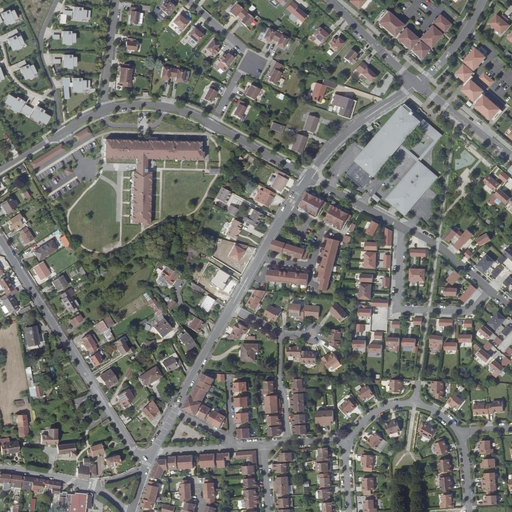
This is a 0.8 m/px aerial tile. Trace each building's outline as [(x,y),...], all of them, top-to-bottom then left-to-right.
[(350,0),(349,1),(358,9),(366,0),(365,0),(350,0)] [(286,8),(288,11),(294,5),(302,13),(304,11),(292,1),(286,8)] [(167,4),(165,2),(159,7),(162,10),(167,15),(175,7),(169,2),(167,4)] [(245,11),(236,4),(229,12),(235,17),(237,15),(240,17),(245,11)] [(294,5),(288,11),(301,22),(306,16),(302,13),(294,5)] [(73,12),(72,18),(76,18),(76,20),(81,20),(81,18),(89,18),(90,11),(82,10),(82,8),(77,7),(77,9),(73,9),(73,12)] [(139,8),(131,7),(130,15),(129,23),(137,24),(139,8)] [(1,16),(3,19),(5,24),(9,22),(9,23),(14,21),(13,19),(16,17),(15,13),(13,10),(10,12),(9,10),(4,12),(5,14),(1,16)] [(379,22),(387,12),(385,10),(376,20),(379,22)] [(253,18),(245,11),(240,17),(242,19),(240,22),(246,27),(253,18)] [(379,22),(378,23),(394,36),(402,27),(403,25),(387,12),(379,22)] [(183,15),(180,13),(173,22),(182,30),(188,22),(184,19),(182,17),(183,15)] [(440,15),(432,23),(433,24),(442,31),(443,33),(451,24),(449,23),(452,20),(443,13),(441,16),(440,15)] [(497,15),(489,24),(501,34),(509,26),(506,23),(508,20),(502,15),(500,18),(497,15)] [(433,24),(431,26),(439,33),(442,31),(433,24)] [(198,29),(195,26),(188,35),(197,43),(203,35),(200,32),(197,30),(198,29)] [(431,26),(420,39),(423,41),(424,42),(430,48),(441,35),(439,33),(431,26)] [(322,30),(319,27),(313,35),(322,43),(330,34),(327,31),(325,33),(322,30)] [(394,36),(396,38),(404,29),(402,27),(394,36)] [(278,33),(268,28),(263,38),(270,41),(271,38),(274,40),(278,33)] [(404,29),(396,38),(409,50),(415,42),(418,39),(405,28),(404,29)] [(62,33),(62,36),(62,42),(66,42),(66,44),(70,44),(70,41),(74,41),(75,37),(75,34),(71,33),(71,31),(66,31),(66,33),(62,33)] [(288,38),(278,33),(274,40),(278,42),(276,45),(283,48),(288,38)] [(8,41),(9,44),(12,50),(16,48),(16,49),(20,47),(19,45),(23,43),(21,39),(20,36),(16,37),(15,35),(11,37),(11,39),(8,41)] [(135,39),(127,38),(127,42),(126,41),(125,49),(136,50),(137,43),(135,43),(135,39)] [(336,40),(333,38),(328,43),(331,46),(330,46),(336,51),(343,43),(338,38),(336,40)] [(219,45),(213,40),(206,48),(211,53),(212,53),(215,55),(220,49),(217,47),(219,45)] [(409,49),(411,51),(416,45),(419,48),(422,44),(424,42),(423,41),(419,45),(415,42),(409,49)] [(416,45),(411,51),(420,59),(428,50),(422,44),(419,48),(416,45)] [(475,48),(464,62),(467,64),(474,70),(475,71),(486,58),(475,48)] [(357,54),(351,49),(344,58),(349,63),(350,62),(352,65),(358,59),(355,56),(357,54)] [(226,55),(224,53),(218,59),(221,61),(226,66),(234,58),(228,53),(226,55)] [(63,57),(63,61),(63,66),(67,66),(67,68),(71,68),(71,65),(76,65),(76,61),(76,57),(72,57),(72,55),(67,55),(67,57),(63,57)] [(269,76),(270,76),(276,66),(283,69),(284,66),(276,62),(269,76)] [(356,69),(358,71),(363,66),(372,73),(374,72),(362,62),(356,69)] [(20,70),(22,73),(24,79),(28,77),(29,78),(33,76),(32,74),(35,72),(34,68),(32,65),(29,67),(28,64),(23,67),(24,69),(20,70)] [(132,65),(124,64),(124,68),(120,67),(119,75),(131,76),(132,65)] [(466,66),(471,70),(467,74),(469,76),(474,70),(467,64),(466,66)] [(464,65),(457,74),(466,82),(470,77),(469,76),(467,74),(471,70),(466,66),(464,65)] [(174,68),(163,66),(161,77),(168,79),(169,76),(172,76),(174,68)] [(283,69),(276,66),(270,76),(268,81),(275,85),(283,69)] [(372,73),(363,66),(358,71),(371,82),(377,76),(372,73)] [(185,70),(174,68),(172,76),(176,77),(175,80),(178,80),(183,81),(185,70)] [(484,73),(480,78),(490,86),(494,81),(484,73)] [(131,76),(119,75),(119,82),(123,83),(123,86),(131,87),(131,83),(130,83),(131,76)] [(463,85),(465,87),(471,80),(472,78),(470,77),(466,82),(463,85)] [(72,84),(72,90),(76,90),(76,91),(81,91),(81,88),(89,88),(89,81),(81,80),(81,78),(76,78),(76,80),(72,80),(72,84)] [(333,90),(335,84),(323,80),(321,86),(325,87),(333,90)] [(465,87),(462,90),(475,102),(483,92),(484,91),(471,80),(465,87)] [(321,86),(315,84),(309,101),(319,104),(321,98),(320,98),(321,96),(322,96),(325,87),(321,86)] [(218,88),(211,85),(203,99),(210,102),(214,95),(218,88)] [(259,89),(250,85),(248,88),(247,92),(245,91),(243,94),(254,100),(259,89)] [(483,92),(475,102),(473,104),(475,106),(484,96),(486,94),(483,92)] [(15,109),(18,111),(21,106),(23,103),(20,101),(21,100),(17,97),(15,99),(9,95),(4,102),(11,106),(10,108),(14,110),(15,109)] [(345,108),(349,109),(351,99),(334,95),(332,105),(345,108)] [(475,106),(475,107),(491,120),(500,109),(484,96),(475,106)] [(247,104),(240,100),(237,108),(233,115),(240,118),(247,104)] [(413,111),(405,104),(384,129),(385,130),(383,132),(382,131),(366,150),(365,151),(357,161),(358,162),(373,175),(374,175),(380,167),(382,168),(388,162),(386,161),(399,146),(399,145),(400,143),(401,144),(408,136),(409,137),(414,131),(413,130),(418,124),(419,122),(412,116),(414,113),(412,111),(413,111)] [(34,111),(31,116),(34,118),(34,119),(38,121),(39,119),(46,123),(50,116),(43,112),(44,110),(40,108),(39,110),(35,108),(33,111),(34,111)] [(422,119),(413,111),(412,111),(414,113),(412,116),(419,122),(418,124),(433,137),(437,132),(422,119)] [(308,115),(303,130),(313,134),(318,119),(308,115)] [(283,133),(286,128),(275,122),(272,127),(283,133)] [(87,128),(74,135),(78,141),(90,133),(87,128)] [(442,136),(437,132),(433,137),(436,140),(437,141),(442,136)] [(306,138),(296,135),(293,144),(291,151),(301,155),(306,138)] [(137,140),(105,139),(104,157),(105,157),(105,163),(136,164),(136,171),(133,171),(131,222),(141,222),(141,224),(149,224),(151,172),(146,172),(146,158),(151,158),(151,155),(156,155),(156,159),(200,160),(201,152),(201,142),(156,141),(156,137),(148,137),(148,141),(137,141),(137,140)] [(400,143),(399,145),(399,146),(419,163),(438,141),(437,141),(436,140),(419,159),(401,144),(400,143)] [(61,144),(31,163),(34,169),(64,150),(61,144)] [(373,175),(358,162),(347,174),(362,187),(373,175)] [(426,169),(419,163),(416,167),(414,166),(403,179),(404,180),(400,184),(399,183),(390,194),(391,195),(388,199),(395,206),(395,207),(397,208),(397,209),(404,215),(407,211),(436,177),(428,171),(427,173),(425,171),(426,169)] [(69,167),(64,170),(68,175),(72,173),(69,167)] [(284,188),(290,177),(279,170),(277,173),(278,174),(287,179),(283,188),(284,188)] [(505,183),(510,177),(503,171),(498,177),(505,183)] [(280,192),(283,188),(287,179),(278,174),(270,186),(280,192)] [(500,185),(488,175),(483,182),(494,191),(500,185)] [(232,192),(222,186),(216,197),(226,203),(232,192)] [(47,195),(51,202),(64,194),(60,187),(47,195)] [(258,202),(267,207),(273,197),(272,196),(274,193),(264,187),(262,191),(264,192),(258,202)] [(495,194),(494,193),(487,201),(491,205),(498,197),(505,204),(511,198),(500,189),(495,194)] [(254,200),(258,202),(264,192),(262,191),(259,190),(254,200)] [(312,195),(306,192),(303,197),(305,198),(301,207),(316,216),(321,207),(324,208),(327,202),(321,200),(312,195)] [(380,199),(375,194),(372,197),(378,202),(380,199)] [(7,213),(17,207),(11,198),(1,204),(7,213)] [(235,216),(238,210),(230,205),(226,211),(235,216)] [(336,208),(331,205),(328,210),(330,212),(326,221),(341,229),(346,220),(348,221),(351,215),(345,212),(336,208)] [(316,216),(301,207),(300,209),(316,217),(316,216)] [(250,220),(248,223),(255,227),(258,223),(258,224),(264,215),(255,210),(249,219),(250,220)] [(23,217),(20,213),(9,220),(12,224),(10,224),(9,227),(11,230),(16,227),(16,228),(22,224),(26,222),(23,217)] [(236,234),(239,228),(241,223),(233,219),(231,224),(226,234),(234,239),(237,235),(236,234)] [(341,229),(326,221),(325,222),(340,230),(341,229)] [(379,224),(373,221),(366,233),(373,237),(379,224)] [(34,239),(26,227),(19,232),(26,244),(34,239)] [(451,228),(443,238),(444,238),(446,240),(449,242),(455,235),(457,233),(451,228)] [(463,234),(459,239),(464,243),(465,244),(473,235),(467,230),(463,234)] [(457,233),(455,235),(459,239),(463,234),(459,231),(457,233)] [(198,233),(196,232),(194,232),(191,237),(189,240),(192,241),(198,233)] [(476,240),(480,246),(491,240),(487,233),(476,240)] [(66,247),(69,245),(64,235),(60,238),(66,247)] [(351,237),(345,235),(343,242),(349,244),(351,237)] [(340,241),(326,237),(325,241),(327,242),(325,250),(322,250),(320,257),(324,258),(321,266),(318,265),(316,272),(319,273),(317,281),(321,282),(319,289),(327,291),(340,241)] [(459,239),(453,246),(458,250),(464,243),(459,239)] [(39,260),(58,248),(53,240),(34,252),(39,260)] [(276,240),(274,240),(271,249),(281,252),(305,260),(308,251),(276,240)] [(378,243),(365,242),(365,250),(377,250),(378,243)] [(195,254),(197,255),(200,250),(189,244),(180,257),(190,263),(195,254)] [(503,253),(511,260),(511,250),(508,247),(503,253)] [(464,255),(469,259),(473,254),(468,250),(464,255)] [(378,253),(366,253),(366,261),(377,261),(378,253)] [(495,262),(486,254),(481,260),(490,267),(495,262)] [(502,255),(497,260),(502,265),(507,259),(502,255)] [(481,260),(476,266),(485,273),(490,267),(481,260)] [(377,261),(366,261),(366,268),(377,269),(377,261)] [(43,262),(34,267),(42,280),(51,274),(43,262)] [(494,270),(499,274),(502,270),(497,266),(494,270)] [(272,270),(268,270),(267,281),(307,285),(308,274),(304,274),(304,271),(297,270),(296,273),(288,272),(288,269),(281,268),(280,271),(276,271),(276,267),(273,267),(272,270)] [(177,278),(179,274),(169,268),(162,279),(167,283),(171,285),(176,277),(177,278)] [(418,269),(410,269),(409,281),(417,281),(418,269)] [(425,269),(418,269),(417,281),(425,282),(425,269)] [(461,276),(455,270),(447,280),(452,285),(461,276)] [(373,275),(361,274),(360,282),(373,282),(373,275)] [(6,276),(0,279),(0,283),(5,291),(13,286),(6,276)] [(58,291),(67,285),(62,276),(52,282),(58,291)] [(202,293),(204,290),(194,283),(192,287),(202,293)] [(371,284),(360,284),(360,291),(371,292),(371,284)] [(476,289),(471,285),(465,292),(470,296),(476,289)] [(73,291),(71,287),(60,294),(62,297),(60,298),(68,310),(69,309),(70,308),(76,305),(69,293),(73,291)] [(457,288),(444,288),(444,295),(456,296),(457,288)] [(267,291),(257,290),(248,305),(256,310),(267,291)] [(371,292),(360,291),(360,299),(371,300),(371,292)] [(12,295),(10,292),(0,298),(2,302),(3,301),(9,313),(13,310),(15,312),(18,309),(17,308),(18,307),(11,296),(12,295)] [(465,303),(470,296),(465,292),(460,298),(465,303)] [(214,300),(208,296),(201,308),(207,312),(214,300)] [(166,307),(169,311),(175,304),(176,303),(172,299),(166,307)] [(338,302),(331,311),(334,314),(335,312),(340,317),(344,320),(351,313),(338,302)] [(297,317),(305,318),(306,315),(307,307),(303,307),(303,306),(292,304),(291,315),(295,316),(297,316),(297,317)] [(270,305),(265,314),(271,317),(270,318),(276,322),(282,312),(270,305)] [(307,307),(306,315),(313,316),(317,317),(320,317),(321,308),(307,306),(307,307)] [(371,309),(359,309),(359,316),(371,317),(371,309)] [(69,319),(72,324),(82,318),(78,310),(74,312),(75,315),(69,319)] [(498,312),(493,318),(501,325),(506,319),(498,312)] [(158,315),(152,326),(153,327),(164,318),(161,314),(158,315)] [(198,332),(204,323),(195,317),(189,326),(198,332)] [(164,318),(153,327),(161,337),(172,328),(164,318)] [(493,318),(488,323),(496,331),(501,325),(493,318)] [(103,321),(96,326),(99,332),(107,327),(103,321)] [(230,334),(227,339),(238,339),(243,332),(245,333),(247,329),(236,322),(232,329),(233,329),(234,330),(231,334),(230,334)] [(23,328),(28,350),(39,348),(34,326),(23,328)] [(484,326),(479,331),(488,340),(493,334),(484,326)] [(505,328),(502,332),(506,336),(510,332),(505,328)] [(332,336),(332,339),(331,344),(342,346),(343,341),(342,341),(343,330),(334,329),(333,332),(332,332),(331,336),(332,336)] [(189,350),(196,344),(185,330),(178,336),(189,350)] [(94,349),(96,348),(94,344),(94,343),(89,334),(88,333),(80,337),(87,348),(90,352),(94,349)] [(89,334),(94,343),(98,341),(93,333),(92,333),(91,333),(89,334)] [(443,337),(430,335),(429,343),(442,344),(443,337)] [(129,349),(121,337),(112,342),(114,346),(116,346),(118,349),(120,354),(123,352),(125,356),(134,350),(132,346),(129,349)] [(400,338),(387,337),(387,345),(396,345),(399,346),(400,338)] [(497,337),(494,341),(499,345),(502,341),(497,337)] [(416,339),(403,338),(403,346),(414,346),(416,346),(416,339)] [(366,341),(353,340),(353,348),(365,348),(366,341)] [(488,341),(483,347),(488,351),(493,346),(488,341)] [(257,350),(257,345),(242,344),(242,360),(253,361),(254,350),(257,350)] [(382,345),(370,344),(369,352),(382,353),(382,345)] [(301,351),(301,347),(296,347),(296,348),(294,347),(287,347),(287,349),(287,355),(287,356),(296,356),(296,357),(301,357),(301,351)] [(94,349),(90,352),(91,355),(88,357),(93,365),(102,360),(94,349)] [(491,357),(482,349),(477,354),(486,363),(491,357)] [(307,351),(301,351),(301,357),(301,363),(316,364),(316,353),(312,353),(307,353),(307,351)] [(321,359),(327,369),(331,367),(332,369),(335,370),(339,367),(340,365),(333,355),(327,358),(326,356),(321,359)] [(182,365),(177,357),(174,359),(173,357),(162,364),(160,366),(165,375),(178,367),(179,367),(182,365)] [(506,357),(501,362),(506,367),(511,361),(506,357)] [(504,368),(495,360),(490,366),(499,374),(504,368)] [(132,369),(130,365),(124,375),(128,377),(132,369)] [(143,373),(147,380),(153,377),(154,379),(161,375),(156,366),(143,373)] [(110,369),(100,375),(107,386),(117,380),(110,369)] [(203,376),(202,376),(200,379),(201,380),(211,385),(214,380),(208,377),(209,374),(204,374),(203,376)] [(294,388),(294,392),(308,392),(307,387),(305,388),(304,379),(295,379),(295,384),(295,388),(294,388)] [(212,386),(211,385),(201,380),(199,383),(200,383),(198,386),(208,391),(209,392),(212,386)] [(405,380),(393,380),(392,392),(403,392),(403,386),(403,383),(405,384),(405,380)] [(275,386),(274,381),(265,381),(265,390),(263,390),(263,395),(273,394),(277,394),(277,389),(275,389),(275,386)] [(442,381),(429,381),(429,384),(431,384),(431,388),(431,393),(441,394),(442,381)] [(233,392),(248,391),(247,382),(243,382),(238,382),(234,382),(234,388),(233,388),(233,392)] [(373,396),(373,397),(377,395),(370,385),(359,392),(366,401),(370,397),(373,396)] [(205,397),(208,391),(198,386),(197,386),(196,388),(194,391),(205,397)] [(118,404),(124,409),(134,396),(131,396),(121,388),(113,397),(119,402),(118,404)] [(201,403),(205,397),(194,391),(192,394),(193,395),(191,397),(201,403)] [(453,391),(445,402),(449,405),(450,403),(453,406),(457,409),(463,402),(455,396),(457,394),(453,391)] [(295,400),(292,400),(292,403),(306,402),(305,393),(294,394),(294,398),(295,400)] [(267,405),(282,404),(281,400),(279,401),(279,395),(277,395),(273,396),(267,396),(267,405)] [(191,397),(190,397),(183,409),(195,415),(198,410),(201,404),(201,403),(191,397)] [(234,407),(249,406),(248,397),(244,397),(239,397),(235,397),(236,403),(234,403),(234,407)] [(354,402),(356,400),(353,397),(342,408),(349,416),(353,411),(355,409),(356,410),(359,407),(354,402)] [(487,404),(488,414),(492,413),(492,411),(497,411),(497,412),(502,412),(502,401),(492,401),(492,404),(487,404)] [(306,402),(292,403),(292,407),(295,406),(295,408),(295,412),(297,411),(301,411),(306,411),(306,402)] [(474,414),(488,414),(487,404),(484,404),(484,403),(473,404),(474,414)] [(147,405),(141,412),(150,420),(158,411),(150,404),(148,406),(147,405)] [(275,413),(279,413),(280,413),(280,410),(280,407),(282,407),(282,404),(267,405),(268,413),(275,413)] [(201,411),(198,416),(205,420),(207,416),(209,412),(211,408),(206,406),(205,405),(204,405),(201,411)] [(208,422),(214,425),(220,413),(214,410),(212,414),(210,418),(208,422)] [(326,411),(327,426),(331,425),(331,423),(332,422),(336,422),(336,418),(335,410),(326,411)] [(323,426),(327,426),(326,411),(318,411),(318,423),(321,423),(323,423),(323,426)] [(18,425),(27,424),(25,412),(20,413),(21,414),(16,415),(18,425)] [(236,423),(250,422),(249,412),(245,413),(241,413),(236,413),(237,419),(235,419),(236,423)] [(214,425),(220,428),(222,424),(224,420),(226,416),(220,413),(214,425)] [(131,421),(129,416),(124,418),(123,414),(120,415),(123,423),(131,421)] [(296,420),(293,420),(293,424),(295,424),(299,424),(307,423),(307,414),(301,415),(297,415),(296,415),(296,418),(296,420)] [(269,417),(270,426),(277,425),(282,425),(283,425),(283,421),(280,421),(280,419),(280,416),(279,416),(275,416),(269,417)] [(396,420),(393,421),(387,423),(391,433),(403,429),(401,425),(403,425),(403,423),(401,417),(399,418),(395,419),(396,420)] [(421,424),(420,427),(422,428),(420,432),(419,434),(431,439),(435,430),(431,428),(427,426),(428,425),(424,423),(424,424),(422,424),(421,424)] [(18,425),(21,442),(23,442),(22,439),(23,439),(22,436),(27,436),(27,424),(18,425)] [(297,435),(308,434),(307,425),(299,426),(295,426),(293,426),(294,430),(297,430),(297,432),(297,435)] [(270,428),(270,437),(281,436),(281,433),(281,431),(283,431),(283,427),(282,427),(278,427),(270,428)] [(41,443),(57,443),(58,442),(57,428),(47,428),(47,430),(40,430),(40,434),(41,434),(41,443)] [(237,439),(251,438),(250,429),(246,429),(242,429),(238,430),(238,435),(237,435),(237,439)] [(372,438),(371,437),(368,441),(378,448),(385,437),(377,431),(374,436),(372,438)] [(1,447),(2,452),(3,452),(3,453),(6,452),(5,451),(8,451),(8,452),(19,450),(17,441),(9,442),(8,438),(0,440),(0,442),(1,447)] [(479,449),(480,454),(493,453),(492,449),(490,449),(489,439),(480,440),(481,445),(481,449),(479,449)] [(435,443),(438,455),(450,452),(448,448),(447,448),(446,445),(444,440),(435,443)] [(73,443),(56,445),(58,453),(70,451),(71,455),(70,456),(71,457),(73,455),(75,455),(76,456),(77,455),(76,454),(74,443),(75,442),(74,442),(73,443)] [(91,448),(87,449),(88,451),(89,455),(103,452),(101,444),(90,446),(91,448)] [(318,460),(332,459),(332,454),(330,454),(330,451),(330,446),(319,446),(320,455),(318,455),(318,460)] [(280,460),(282,460),(286,460),(295,459),(295,450),(283,451),(283,454),(283,456),(280,457),(280,460)] [(219,466),(224,466),(226,466),(226,459),(230,458),(230,452),(218,453),(219,457),(219,462),(219,466)] [(366,457),(365,460),(365,466),(376,467),(376,454),(364,453),(364,457),(366,457)] [(118,454),(104,458),(107,467),(121,463),(118,454)] [(186,455),(187,468),(194,468),(193,455),(186,455)] [(170,466),(171,469),(178,469),(178,465),(177,461),(177,456),(170,457),(170,462),(170,466)] [(77,467),(76,476),(89,478),(89,476),(89,464),(90,458),(83,458),(83,462),(81,462),(81,463),(79,463),(78,467),(77,467)] [(480,464),(481,468),(494,467),(494,458),(483,459),(483,462),(483,464),(480,464)] [(151,474),(150,478),(161,478),(164,470),(167,470),(167,466),(167,462),(167,459),(157,460),(151,474)] [(439,459),(440,472),(452,471),(452,467),(450,467),(450,463),(450,459),(439,459)] [(318,471),(333,470),(332,466),(329,466),(329,464),(329,461),(318,461),(318,471)] [(282,462),(274,462),(274,466),(277,466),(277,467),(277,471),(279,471),(283,470),(289,470),(289,462),(286,462),(282,462)] [(250,473),(253,472),(256,472),(255,469),(255,467),(258,467),(258,464),(250,465),(243,465),(244,473),(250,473)] [(331,485),(332,485),(332,481),(332,476),(333,476),(333,472),(319,473),(319,477),(321,477),(322,486),(331,485)] [(481,478),(482,482),(495,481),(495,472),(484,473),(484,476),(484,478),(481,478)] [(2,489),(7,490),(8,486),(9,475),(0,473),(0,482),(3,483),(2,489)] [(440,474),(441,490),(453,489),(453,485),(451,485),(451,481),(451,477),(445,477),(445,474),(440,474)] [(9,475),(8,486),(20,488),(20,484),(21,476),(9,475)] [(278,481),(275,481),(275,484),(289,484),(288,475),(284,475),(280,475),(277,476),(278,479),(278,481)] [(21,476),(20,484),(30,485),(30,489),(31,489),(32,487),(33,478),(21,476)] [(365,485),(364,486),(364,489),(365,489),(370,489),(376,489),(375,476),(364,477),(365,483),(365,485)] [(246,486),(250,486),(254,486),(259,485),(259,482),(256,482),(256,480),(256,477),(254,477),(250,477),(245,478),(246,486)] [(42,487),(48,488),(48,480),(40,479),(33,478),(32,487),(31,489),(31,492),(35,492),(36,492),(36,491),(37,491),(37,487),(42,488),(42,487)] [(181,491),(191,491),(190,479),(182,480),(182,484),(180,484),(181,491)] [(213,479),(205,480),(205,483),(204,483),(204,491),(215,490),(215,483),(214,483),(213,479)] [(48,480),(48,488),(52,488),(51,492),(57,493),(59,493),(59,491),(60,483),(48,480)] [(149,481),(146,491),(158,494),(159,487),(156,486),(157,483),(149,481)] [(495,481),(482,482),(482,486),(485,486),(485,488),(485,491),(486,490),(490,490),(496,490),(495,481)] [(289,484),(275,484),(275,488),(278,488),(278,490),(278,493),(281,493),(285,493),(290,492),(289,484)] [(247,497),(260,497),(260,493),(257,493),(257,491),(257,488),(254,488),(251,489),(246,489),(247,497)] [(331,497),(332,497),(331,493),(331,491),(334,491),(334,488),(331,488),(322,488),(320,488),(321,498),(327,497),(331,497)] [(215,490),(204,491),(205,499),(207,499),(207,502),(215,503),(215,497),(216,497),(215,490)] [(146,491),(144,499),(154,501),(156,502),(158,494),(146,491)] [(184,502),(192,504),(191,491),(181,491),(182,501),(184,502)] [(93,496),(93,495),(86,494),(75,492),(74,494),(71,494),(67,493),(67,492),(66,492),(65,507),(64,511),(85,511),(86,509),(89,509),(89,504),(89,499),(91,499),(91,498),(93,497),(93,496)] [(441,504),(441,508),(454,507),(454,503),(452,503),(452,499),(452,494),(443,494),(443,504),(441,504)] [(483,501),(483,505),(497,504),(496,495),(491,495),(487,496),(486,496),(486,499),(486,501),(483,501)] [(247,506),(251,506),(256,505),(258,505),(257,502),(257,500),(260,500),(260,497),(247,497),(247,506)] [(279,503),(276,503),(277,507),(282,506),(286,506),(290,506),(290,497),(285,497),(281,497),(279,498),(279,501),(279,503)] [(365,511),(379,511),(379,507),(376,507),(376,498),(368,498),(366,498),(366,504),(366,508),(365,508),(365,511)] [(144,499),(142,506),(152,509),(154,501),(144,499)] [(335,511),(335,510),(334,510),(333,506),(333,501),(331,501),(327,501),(323,501),(324,510),(322,510),(321,511),(335,511)] [(185,510),(193,511),(194,511),(196,505),(192,504),(184,502),(182,509),(185,510)] [(215,503),(207,502),(204,511),(215,511),(216,508),(214,508),(215,503)]
